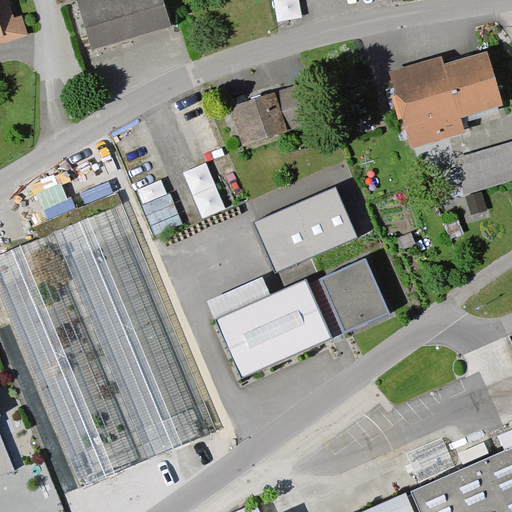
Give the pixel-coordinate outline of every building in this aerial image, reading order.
[(10,0),(0,0),(0,42),(22,36),(10,0)] [(74,0),(91,55),(169,31),(159,0),(74,0)] [(275,0),(279,19),(302,15),(299,0),(275,0)] [(485,61),(397,86),(413,143),(462,129),(460,122),(498,109),(485,61)] [(308,86),(233,111),(243,142),(318,117),(308,86)] [(511,145),(456,162),(465,193),(511,179),(511,145)] [(204,216),(227,207),(208,161),(185,170),(204,216)] [(158,231),(181,221),(163,181),(140,190),(158,231)] [(335,189),(255,222),(275,272),(355,237),(335,189)] [(365,259),(320,279),(344,334),(390,314),(365,259)] [(241,380),(333,339),(306,279),(214,320),(241,380)] [(165,314),(37,366),(85,481),(213,429),(165,314)] [(0,413),(0,476),(15,470),(0,432),(0,417),(1,417),(0,413)] [(511,511),(511,430),(499,436),(505,450),(411,491),(412,494),(407,496),(406,494),(363,511),(511,511)]
